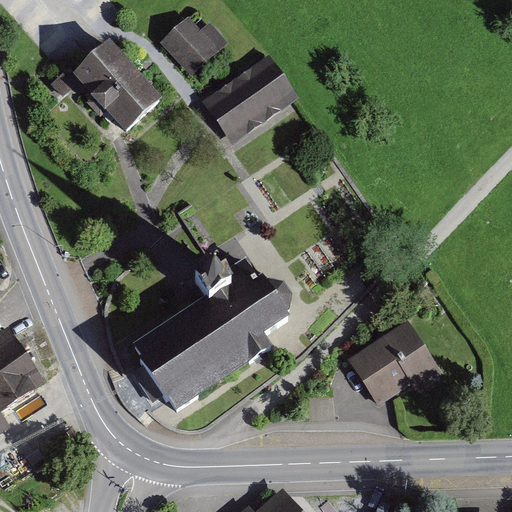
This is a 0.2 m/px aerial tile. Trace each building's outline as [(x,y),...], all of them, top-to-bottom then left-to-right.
[(187,22),(161,43),(186,75),(225,44),(210,25),(197,36),(187,22)] [(123,142),(158,107),(100,49),(65,85),(123,142)] [(298,103),(270,62),(204,107),(233,148),(298,103)] [(164,393),(177,413),(275,348),(267,337),(291,321),(287,316),(291,314),(293,298),(284,285),(270,281),(265,284),(263,280),(260,282),(245,260),(224,274),(218,265),(195,280),(207,297),(134,346),(145,362),(134,369),(154,399),(164,393)] [(436,376),(406,326),(344,363),(373,413),(436,376)] [(0,408),(37,385),(5,336),(0,339),(0,408)] [(294,511),(280,496),(261,511),(294,511)]
